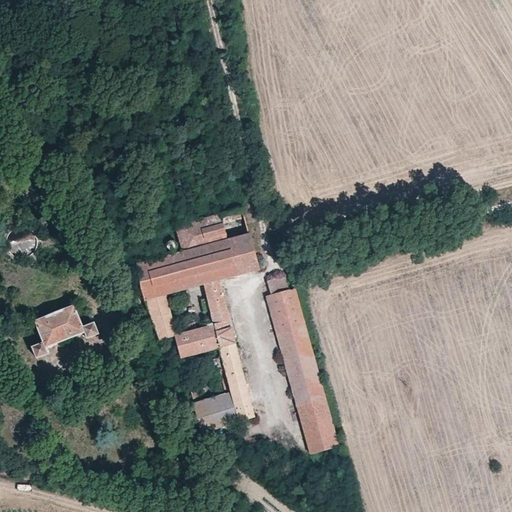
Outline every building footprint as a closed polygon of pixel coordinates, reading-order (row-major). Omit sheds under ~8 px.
[(183,249),(248,232),(242,209),(176,226),(183,249)] [(166,295),(202,285),(217,282),(217,279),(256,270),(249,235),(135,265),(146,300),(166,295)] [(289,290),(285,277),(266,281),(270,295),(289,290)] [(217,282),(202,285),(213,323),(178,333),(174,334),(181,357),(219,347),(222,356),(231,391),(240,420),(253,417),(217,282)] [(289,290),(270,295),(265,296),(288,375),(316,367),(295,289),(289,290)] [(178,333),(166,295),(146,300),(158,339),(174,334),(178,333)] [(33,321),(43,341),(30,346),(36,357),(49,353),(46,347),(83,332),(85,337),(98,333),(92,321),(82,325),(73,305),(33,321)] [(219,395),(231,391),(222,356),(216,358),(223,386),(217,387),(219,395)] [(181,366),(173,368),(176,380),(184,378),(181,366)] [(316,367),(288,375),(310,454),(338,446),(316,367)] [(231,391),(219,395),(194,402),(203,437),(215,434),(215,428),(240,420),(231,391)]
